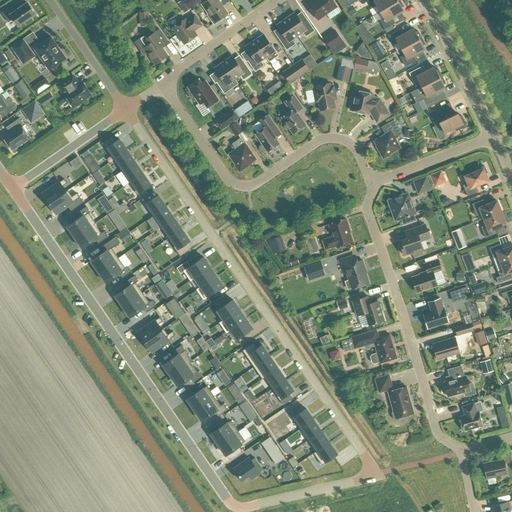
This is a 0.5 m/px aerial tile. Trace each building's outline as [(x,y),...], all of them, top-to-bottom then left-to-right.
[(191,9),(184,0),(182,0),(179,2),(186,12),(191,9)] [(198,0),(199,0),(208,14),(207,15),(214,24),(228,14),(218,0),(198,0)] [(316,0),(313,0),(307,4),(317,19),(336,6),(332,0),(316,0)] [(376,6),(380,12),(399,0),(367,0),(372,8),(376,6)] [(379,20),(385,30),(395,23),(392,18),(404,11),(402,8),(404,6),(399,0),(380,12),(383,17),(379,20)] [(2,13),(8,22),(13,19),(18,26),(35,14),(27,3),(18,10),(14,5),(2,13)] [(347,9),(352,16),(359,12),(354,4),(347,9)] [(150,26),(148,12),(139,13),(141,27),(150,26)] [(286,19),(297,36),(303,32),(306,37),(314,31),(306,18),(301,21),(295,13),(286,19)] [(195,15),(187,21),(185,19),(173,28),(184,44),(197,36),(194,31),(202,25),(195,15)] [(278,37),(286,50),(295,44),(292,40),(297,36),(286,19),(277,26),(282,34),(278,37)] [(159,29),(150,36),(148,34),(136,43),(144,55),(147,53),(155,65),(168,56),(162,48),(164,46),(163,44),(167,41),(159,29)] [(398,43),(401,49),(421,38),(418,31),(416,32),(414,29),(402,35),(399,30),(388,36),(394,45),(398,43)] [(324,39),(331,49),(342,41),(335,31),(324,39)] [(364,36),(369,43),(376,39),(371,31),(364,36)] [(255,41),(266,58),(271,54),(274,59),(278,56),(264,34),(255,41)] [(66,58),(65,58),(51,38),(52,37),(51,37),(50,37),(51,37),(35,48),(34,48),(34,49),(31,51),(23,40),(12,48),(23,64),(35,56),(34,55),(38,53),(49,69),(49,70),(50,70),(50,69),(65,59),(66,58)] [(400,57),(405,67),(416,61),(413,56),(425,49),(423,46),(425,45),(421,38),(401,49),(404,55),(400,57)] [(246,59),(255,72),(264,66),(261,61),(266,58),(255,41),(245,47),(251,56),(246,59)] [(369,46),(373,52),(379,49),(375,43),(369,46)] [(357,51),(364,57),(369,50),(362,44),(357,51)] [(223,62),(235,79),(240,76),(243,80),(252,74),(243,61),(238,65),(232,56),(223,62)] [(341,65),(353,68),(355,61),(343,58),(341,65)] [(366,68),(368,71),(371,74),(376,74),(380,71),(376,63),(356,59),(354,67),(362,68),(363,66),(366,67),(366,68)] [(302,60),(294,65),(301,75),(309,70),(302,60)] [(215,81),(224,93),(229,90),(226,85),(235,79),(223,62),(214,69),(220,77),(215,81)] [(14,82),(21,78),(11,63),(4,68),(14,82)] [(283,81),(286,86),(301,75),(294,65),(279,76),(283,81)] [(339,66),(336,80),(348,82),(351,69),(339,66)] [(392,67),(385,71),(389,78),(396,74),(392,67)] [(418,81),(421,87),(442,76),(438,69),(436,70),(434,67),(423,73),(420,67),(409,73),(414,83),(418,81)] [(446,83),(442,76),(421,87),(411,93),(416,103),(422,100),(427,108),(438,102),(434,94),(445,88),(443,84),(446,83)] [(73,106),(91,94),(83,83),(79,85),(73,77),(59,86),(73,106)] [(397,77),(389,81),(397,97),(405,93),(397,77)] [(22,80),(16,84),(24,97),(31,92),(22,80)] [(197,81),(187,87),(190,91),(188,91),(188,94),(191,98),(193,99),(195,98),(200,105),(203,102),(207,108),(219,100),(205,80),(199,84),(197,81)] [(44,90),(39,83),(32,88),(37,95),(44,90)] [(336,99),(334,86),(331,86),(330,83),(316,86),(316,89),(313,90),(316,102),(319,102),(320,110),(335,108),(333,99),(336,99)] [(370,112),(377,123),(390,115),(380,99),(373,97),(374,94),(355,90),(350,110),(366,114),(366,111),(370,112)] [(0,111),(2,110),(5,116),(17,108),(10,97),(6,100),(2,93),(0,94),(0,111)] [(285,102),(291,111),(282,118),(293,134),(306,126),(296,112),(302,108),(294,96),(285,102)] [(44,114),(35,101),(23,110),(31,122),(44,114)] [(248,101),(243,104),(247,111),(252,108),(248,101)] [(441,127),(444,133),(454,128),(456,131),(467,126),(462,116),(459,117),(458,113),(446,119),(440,108),(429,113),(437,129),(441,127)] [(216,121),(222,130),(238,118),(232,110),(216,121)] [(260,148),(262,152),(264,152),(266,150),(267,152),(279,144),(269,130),(275,126),(268,115),(259,121),(264,128),(255,134),(262,145),(260,147),(260,148)] [(410,119),(412,124),(419,120),(417,115),(410,119)] [(22,123),(19,118),(9,125),(13,130),(3,137),(12,150),(30,138),(20,125),(22,123)] [(380,152),(379,152),(383,159),(390,155),(390,154),(401,148),(395,139),(403,134),(394,120),(381,127),(385,134),(374,141),(380,152)] [(229,127),(236,137),(243,131),(236,121),(229,127)] [(112,137),(102,144),(114,160),(127,151),(119,139),(115,142),(112,137)] [(240,138),(232,144),(235,149),(228,154),(235,165),(240,172),(247,168),(246,167),(257,160),(245,143),(244,143),(240,138)] [(127,151),(114,160),(121,171),(135,162),(127,151)] [(84,159),(89,166),(96,161),(91,155),(84,159)] [(135,162),(121,171),(129,183),(143,173),(135,162)] [(480,170),(465,176),(468,183),(463,185),(467,196),(478,191),(476,186),(488,181),(485,174),(487,173),(484,166),(479,168),(480,170)] [(441,171),(430,176),(435,187),(446,182),(441,171)] [(143,173),(129,183),(137,194),(151,185),(143,173)] [(90,177),(84,181),(94,196),(100,193),(90,177)] [(428,183),(426,177),(414,181),(416,187),(428,183)] [(64,179),(43,194),(49,203),(66,192),(62,186),(67,183),(64,179)] [(112,193),(108,187),(103,190),(107,197),(112,193)] [(49,203),(56,214),(80,197),(77,193),(72,197),(68,190),(66,192),(49,203)] [(408,194),(389,201),(396,220),(401,218),(403,224),(415,220),(413,214),(414,213),(408,194)] [(99,199),(102,204),(108,200),(104,195),(99,199)] [(158,195),(146,203),(154,215),(166,206),(158,195)] [(113,208),(118,205),(113,197),(108,200),(113,208)] [(481,213),(484,219),(501,212),(497,201),(485,205),(483,200),(472,204),(476,215),(481,213)] [(154,215),(152,216),(160,228),(174,218),(166,206),(154,215)] [(86,207),(77,213),(81,218),(68,227),(75,238),(95,224),(96,223),(89,213),(90,212),(86,207)] [(481,227),(485,238),(497,233),(494,228),(506,224),(501,212),(484,219),(486,225),(481,227)] [(174,218),(160,228),(168,239),(182,229),(174,218)] [(346,219),(329,225),(333,237),(323,240),(326,249),(325,249),(326,250),(336,247),(336,248),(353,242),(348,228),(349,228),(346,219)] [(122,220),(116,224),(120,231),(126,227),(122,220)] [(95,224),(75,238),(76,239),(82,248),(95,238),(99,244),(108,237),(104,232),(101,233),(95,224)] [(399,241),(404,255),(411,253),(412,255),(424,251),(420,241),(430,238),(425,224),(412,229),(414,236),(399,241)] [(182,229),(168,239),(180,256),(190,249),(186,244),(190,241),(182,229)] [(273,254),(285,250),(280,236),(269,240),(273,254)] [(116,237),(101,247),(105,252),(92,261),(99,272),(119,258),(112,248),(120,243),(116,237)] [(463,238),(455,241),(458,250),(467,246),(463,238)] [(501,263),(511,258),(511,245),(503,249),(501,244),(489,248),(493,259),(498,257),(501,263)] [(152,250),(149,245),(144,248),(148,253),(152,250)] [(145,255),(140,258),(144,263),(149,260),(145,255)] [(353,256),(339,261),(343,274),(347,272),(350,280),(345,282),(348,289),(352,288),(353,289),(368,283),(363,269),(365,269),(362,260),(355,262),(353,256)] [(203,257),(184,271),(190,280),(190,281),(194,278),(210,267),(203,257)] [(119,258),(99,272),(100,274),(106,282),(119,273),(122,278),(132,272),(128,266),(125,268),(119,258)] [(496,278),(498,283),(511,278),(511,275),(511,273),(511,272),(511,258),(501,263),(503,269),(498,271),(500,276),(496,278)] [(412,278),(416,292),(437,285),(433,273),(442,270),(438,259),(424,264),(427,273),(412,278)] [(473,261),(464,264),(468,273),(476,269),(473,261)] [(321,262),(304,268),(307,277),(324,272),(321,262)] [(154,276),(158,274),(152,264),(148,267),(154,276)] [(210,267),(194,278),(200,287),(201,287),(216,276),(210,267)] [(134,276),(125,282),(129,287),(116,296),(123,306),(142,293),(136,283),(138,281),(134,276)] [(200,287),(196,289),(203,300),(223,286),(216,276),(201,287),(200,287)] [(484,281),(472,286),(475,294),(487,290),(484,281)] [(451,292),(454,302),(471,297),(467,287),(451,292)] [(169,289),(161,294),(164,299),(172,294),(169,289)] [(511,302),(511,289),(501,293),(503,299),(507,298),(509,303),(511,302)] [(142,293),(123,306),(124,308),(129,317),(143,308),(146,313),(155,306),(152,301),(149,302),(142,293)] [(338,300),(342,310),(351,306),(347,296),(338,300)] [(384,320),(378,301),(370,304),(368,296),(352,301),(357,316),(365,313),(369,325),(384,320)] [(174,314),(181,309),(174,298),(166,303),(174,314)] [(381,300),(388,322),(392,320),(385,298),(381,300)] [(424,315),(428,329),(448,322),(444,308),(443,309),(440,299),(429,302),(432,312),(424,315)] [(233,300),(217,311),(223,320),(224,320),(239,309),(233,300)] [(223,320),(219,323),(226,333),(230,330),(246,319),(239,309),(224,320),(223,320)] [(160,317),(138,332),(145,341),(161,330),(158,325),(163,321),(160,317)] [(246,319),(230,330),(237,339),(253,328),(246,319)] [(474,321),(476,327),(483,325),(481,319),(474,321)] [(455,328),(457,336),(473,331),(470,323),(455,328)] [(193,324),(186,329),(191,336),(198,331),(193,324)] [(161,330),(145,341),(152,352),(175,336),(172,331),(168,335),(163,329),(161,330)] [(480,345),(489,342),(485,329),(476,332),(480,345)] [(372,362),(374,364),(380,362),(380,363),(397,358),(390,334),(379,338),(376,330),(351,337),(355,349),(371,344),(372,347),(375,346),(377,353),(372,355),(371,357),(372,362)] [(216,344),(224,339),(224,337),(222,335),(213,341),(216,344)] [(433,344),(437,360),(450,356),(454,358),(458,350),(455,338),(433,344)] [(254,367),(270,356),(262,345),(256,349),(252,344),(243,351),(254,367)] [(172,351),(176,356),(163,365),(169,374),(169,373),(171,375),(192,360),(182,345),(172,351)] [(500,358),(497,346),(491,347),(494,360),(500,358)] [(335,360),(343,358),(340,349),(332,352),(335,360)] [(254,367),(262,379),(278,368),(270,356),(254,367)] [(192,361),(192,360),(171,375),(178,386),(190,377),(194,382),(203,376),(199,370),(197,372),(191,362),(192,361)] [(479,362),(483,374),(493,371),(490,360),(479,362)] [(450,376),(446,377),(447,381),(444,382),(448,397),(464,392),(466,396),(475,393),(472,384),(468,385),(466,376),(464,377),(461,367),(448,370),(450,376)] [(272,388),(285,379),(278,368),(262,379),(264,377),(272,388)] [(504,374),(498,379),(503,384),(508,379),(504,374)] [(379,393),(389,390),(389,392),(388,392),(393,411),(392,413),(393,419),(396,421),(402,419),(404,416),(414,413),(406,387),(392,391),(392,389),(393,389),(389,375),(375,379),(379,393)] [(234,382),(237,386),(244,382),(240,377),(234,382)] [(285,379),(272,388),(283,405),(293,398),(290,393),(293,391),(285,379)] [(511,383),(503,386),(505,395),(511,393),(511,383)] [(214,396),(207,386),(187,400),(193,408),(194,410),(214,396)] [(239,403),(244,399),(240,392),(234,397),(239,403)] [(221,406),(214,396),(194,410),(202,420),(215,411),(218,416),(227,410),(223,404),(221,406)] [(239,406),(244,412),(250,408),(246,401),(239,406)] [(478,426),(482,425),(478,412),(477,413),(474,403),(463,407),(465,416),(460,418),(463,430),(472,428),(474,429),(478,428),(478,426)] [(500,405),(503,427),(510,426),(507,405),(500,405)] [(300,429),(314,420),(306,408),(292,418),(300,429)] [(258,417),(254,420),(258,427),(262,424),(258,417)] [(308,441),(321,431),(314,420),(300,429),(308,441)] [(217,443),(217,442),(218,444),(238,431),(231,421),(211,434),(217,443)] [(238,431),(218,444),(225,455),(245,441),(238,431)] [(314,453),(329,443),(321,431),(308,441),(315,452),(313,453),(314,453)] [(269,437),(261,443),(276,465),(284,459),(269,437)] [(329,443),(314,453),(322,465),(337,454),(329,443)] [(484,463),(484,466),(483,467),(484,470),(485,471),(487,479),(507,475),(504,464),(511,462),(511,461),(510,450),(502,452),(503,459),(484,463)] [(288,460),(293,467),(298,464),(294,456),(288,460)] [(250,458),(233,469),(241,481),(249,476),(251,479),(260,473),(259,472),(263,470),(255,458),(251,460),(250,458)] [(510,511),(511,511),(509,510),(508,502),(492,505),(493,511),(510,511)]
